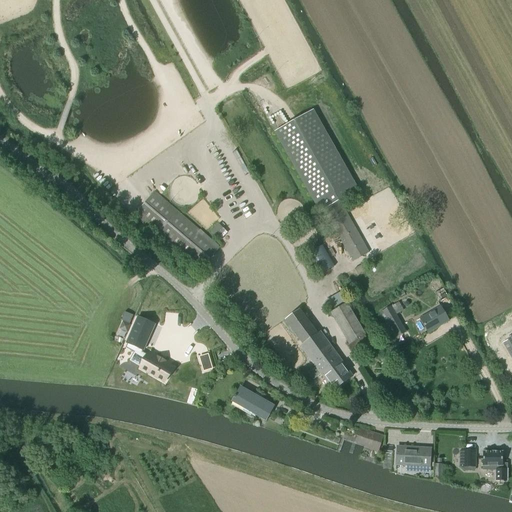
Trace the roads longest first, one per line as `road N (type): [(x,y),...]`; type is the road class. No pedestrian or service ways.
road 1 (tertiary): [(511,428),(357,419),(284,389),(130,242),(0,140)]
road 2 (unknown): [(0,97),(33,129),(110,164),(230,88),(268,96),(290,120)]
road 3 (track): [(213,124),(151,0)]
road 4 (unknown): [(120,0),(184,115)]
